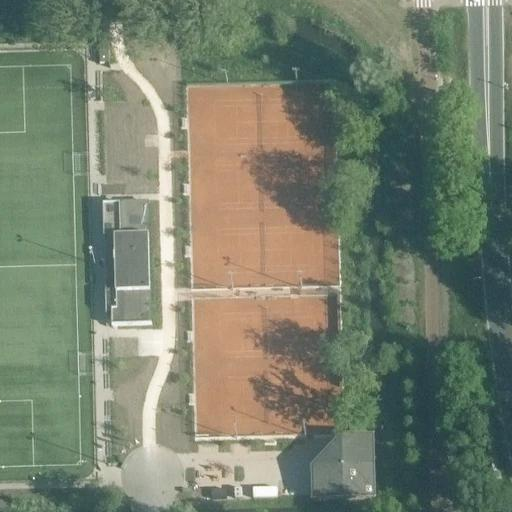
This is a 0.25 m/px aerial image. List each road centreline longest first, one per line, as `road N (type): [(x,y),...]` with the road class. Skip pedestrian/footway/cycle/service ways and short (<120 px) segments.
road 1 (motorway): [(487,133),(511,405)]
road 2 (motorway): [(475,0),(476,79),(487,133)]
road 3 (motorway): [(496,0),(487,133)]
